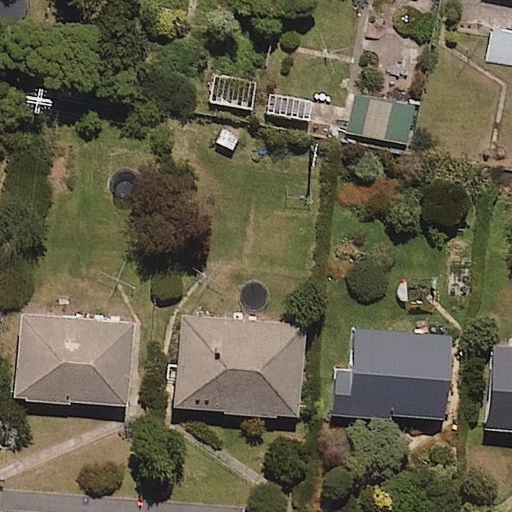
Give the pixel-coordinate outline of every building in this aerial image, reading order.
[(511,31),(489,28),(485,60),(511,63),(511,31)] [(408,100),(348,90),(342,129),(402,139),(408,100)] [(308,98),(271,93),(266,129),(303,134),(308,98)] [(125,311),(12,305),(7,392),(120,399),(125,311)] [(296,313),(170,307),(165,404),(291,410),(296,313)] [(442,324),(342,320),(341,361),(327,360),(326,408),(439,412),(442,324)] [(511,337),(482,336),(476,422),(511,424),(511,337)]
